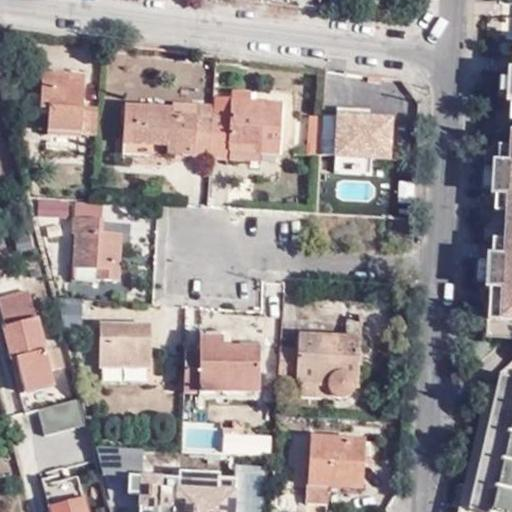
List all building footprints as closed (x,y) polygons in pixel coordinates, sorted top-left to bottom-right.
[(485,253),(484,286),(489,286),(498,287),(496,333),(511,333),(511,67),(511,68),(506,67),(504,102),(509,102),(511,101),(511,130),(508,130),(507,146),(511,151),(511,160),(496,160),(490,160),(489,192),(494,192),(511,192),(511,201),(503,208),(501,238),(508,246),(508,254),(491,253),(485,253)] [(47,135),(95,139),(97,109),(80,108),(80,84),(68,84),(68,77),(39,75),(37,110),(49,110),(47,135)] [(234,99),(214,98),(214,101),(212,121),(210,159),(228,160),(229,146),(256,148),(256,154),(277,156),(281,106),(234,103),(234,99)] [(320,126),(319,143),(319,155),(388,160),(390,119),(378,119),(366,118),(366,108),(343,107),(342,116),(320,115),(320,126)] [(168,156),(210,159),(212,121),(171,119),(172,110),(125,108),(123,145),(169,147),(168,156)] [(378,119),(379,109),(366,108),(366,118),(378,119)] [(320,126),(320,115),(309,114),(309,126),(320,126)] [(313,143),(319,143),(320,126),(309,126),(308,142),(313,143)] [(122,159),(167,162),(168,156),(169,147),(123,145),(122,159)] [(511,151),(507,146),(497,146),(496,160),(511,160),(511,151)] [(511,192),(494,192),(494,207),(503,208),(511,201),(511,192)] [(38,199),(40,218),(71,215),(69,197),(38,199)] [(104,221),(77,218),(76,231),(82,232),(77,267),(73,266),(71,280),(96,283),(96,280),(118,281),(121,235),(103,234),(104,221)] [(32,230),(14,234),(18,251),(36,247),(32,230)] [(508,246),(501,238),(491,238),(491,253),(508,254),(508,246)] [(498,287),(489,286),(486,332),(496,333),(498,287)] [(0,317),(3,331),(35,323),(30,302),(0,310),(0,317)] [(22,384),(50,377),(49,373),(63,370),(57,347),(43,351),(36,322),(35,323),(3,331),(17,385),(22,384)] [(102,369),(153,370),(153,324),(102,323),(102,369)] [(200,343),(185,341),(183,385),(255,390),(258,342),(235,339),(235,346),(224,345),(225,331),(202,329),(200,343)] [(235,339),(236,332),(225,331),(224,345),(235,346),(235,339)] [(343,391),(343,395),(344,398),(346,400),(349,402),(352,402),(354,402),(356,399),(358,396),(358,393),(357,390),(361,341),(299,337),(299,350),(281,349),(279,386),(297,386),(345,389),(343,391)] [(265,385),(279,386),(281,349),(267,348),(265,385)] [(511,511),(511,373),(498,371),(465,508),(485,511),(511,511)] [(50,377),(22,384),(24,393),(52,386),(50,377)] [(343,391),(345,389),(297,386),(297,397),(344,398),(343,395),(343,391)] [(42,431),(83,424),(79,398),(38,404),(42,431)] [(253,419),(236,416),(235,428),(252,430),(253,419)] [(366,441),(314,436),(310,485),(327,486),(362,489),(366,441)] [(98,446),(99,472),(144,469),(142,443),(98,446)] [(127,478),(114,478),(114,500),(127,500),(127,478)] [(182,480),(165,478),(162,511),(236,511),(238,492),(181,488),(182,480)] [(67,506),(62,485),(43,490),(48,511),(67,506)] [(310,485),(305,485),(305,505),(325,507),(327,486),(310,485)] [(327,486),(325,507),(329,507),(329,511),(346,511),(364,511),(366,489),(362,489),(327,486)] [(108,511),(104,497),(88,501),(90,511),(92,510),(92,511),(108,511)]
